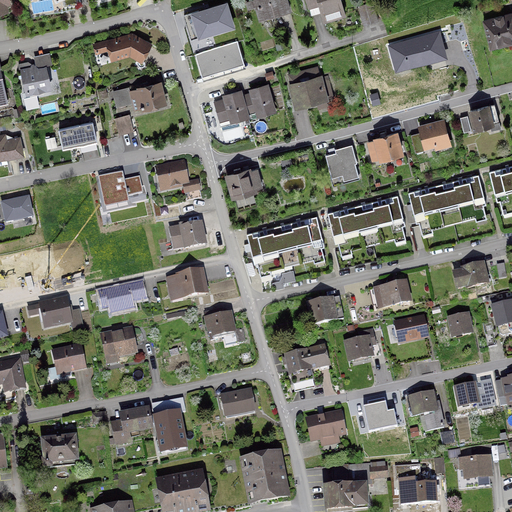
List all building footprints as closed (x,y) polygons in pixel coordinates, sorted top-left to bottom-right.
[(259,21),(289,12),(285,0),(254,0),(253,0),(259,21)] [(306,0),(308,8),(309,8),(319,5),(323,20),(343,15),(338,0),(306,0)] [(363,26),(377,22),(371,3),(357,7),(363,26)] [(495,15),(510,11),(508,3),(493,7),(495,15)] [(199,40),(234,29),(227,5),(192,15),(199,40)] [(501,41),(511,38),(511,18),(511,14),(483,21),(490,48),(502,45),(501,41)] [(406,67),(443,57),(437,34),(390,47),(395,63),(405,61),(406,67)] [(140,61),(140,60),(148,45),(131,36),(126,37),(124,36),(120,37),(118,39),(107,43),(107,41),(93,45),(96,53),(108,50),(111,60),(129,54),(140,61)] [(237,43),(196,55),(203,77),(243,65),(237,43)] [(52,63),(49,53),(35,57),(37,67),(52,63)] [(48,88),(44,68),(39,69),(32,65),(29,70),(22,71),(26,93),(37,90),(43,94),(46,88),(48,88)] [(291,86),(296,106),(305,104),(306,106),(316,104),(315,101),(324,99),(322,91),(329,89),(326,76),(318,78),(316,69),(305,71),(308,81),(291,86)] [(164,103),(159,83),(148,86),(147,82),(141,84),(142,88),(129,91),(134,110),(143,107),(143,109),(164,103)] [(251,95),(242,98),(245,112),(255,109),(256,115),(273,110),(266,85),(249,90),(251,95)] [(247,116),(245,112),(242,98),(240,91),(223,96),(224,101),(215,104),(219,120),(218,120),(219,127),(231,123),(230,121),(247,116)] [(379,102),(377,93),(369,95),(372,104),(379,102)] [(498,122),(495,109),(488,111),(487,107),(469,111),(474,130),(492,125),(492,124),(498,122)] [(132,130),(131,130),(128,116),(115,120),(118,134),(132,130)] [(470,131),(466,116),(459,118),(463,133),(470,131)] [(443,121),(435,123),(418,127),(424,148),(435,145),(448,142),(443,121)] [(95,139),(91,122),(58,130),(62,146),(95,139)] [(401,153),(395,134),(385,137),(384,133),(379,134),(380,138),(374,139),(375,140),(367,142),(372,160),(379,158),(380,159),(381,158),(382,162),(390,159),(390,156),(401,153)] [(10,158),(22,155),(18,138),(5,141),(4,135),(0,135),(0,155),(4,155),(5,159),(10,158)] [(358,177),(354,163),(347,165),(343,151),(336,153),(335,149),(334,150),(335,153),(325,156),(332,184),(358,177)] [(182,185),(185,199),(200,196),(197,182),(187,184),(182,164),(155,169),(160,190),(182,185)] [(511,166),(488,172),(496,202),(499,201),(501,211),(511,208),(511,166)] [(260,188),(255,169),(248,171),(248,170),(240,172),(239,168),(233,170),(234,174),(226,176),(232,197),(253,191),(253,190),(260,188)] [(122,172),(100,177),(106,204),(128,199),(127,194),(142,191),(139,177),(124,180),(122,172)] [(482,206),(485,205),(477,175),(407,193),(415,223),(418,222),(420,232),(485,215),(482,206)] [(401,226),(404,226),(397,196),(327,214),(334,244),(337,243),(340,253),(404,236),(401,226)] [(6,222),(33,217),(29,199),(3,205),(6,222)] [(320,247),(323,246),(316,217),(246,234),(253,264),(256,264),(259,274),(323,257),(320,247)] [(184,249),(204,245),(200,225),(187,228),(186,224),(179,226),(180,227),(168,229),(173,250),(184,248),(184,249)] [(467,289),(486,284),(482,265),(473,267),(472,264),(462,267),(463,270),(462,270),(462,271),(453,274),(457,290),(466,287),(467,289)] [(505,277),(503,265),(496,266),(499,278),(505,277)] [(182,298),(205,293),(201,272),(194,273),(193,270),(185,272),(186,275),(174,278),(175,283),(167,285),(170,299),(177,297),(176,288),(179,288),(182,298)] [(409,303),(405,283),(371,290),(376,310),(409,303)] [(130,301),(135,300),(134,297),(141,295),(143,294),(141,284),(106,292),(111,313),(132,308),(130,301)] [(313,326),(342,320),(338,299),(308,305),(313,326)] [(80,327),(77,314),(77,312),(68,314),(65,300),(39,306),(44,328),(70,322),(71,329),(80,327)] [(511,333),(511,303),(492,308),(499,334),(502,336),(511,333)] [(233,333),(229,314),(222,316),(221,311),(204,314),(207,330),(211,329),(213,340),(225,337),(225,335),(233,333)] [(470,334),(470,333),(467,316),(448,320),(452,338),(470,334)] [(391,344),(426,337),(422,319),(388,326),(391,344)] [(117,356),(135,353),(130,331),(101,337),(106,362),(117,359),(117,356)] [(350,362),(379,355),(376,344),(374,345),(371,331),(359,334),(360,340),(346,344),(350,362)] [(489,351),(497,349),(494,336),(486,337),(489,351)] [(69,371),(92,366),(88,346),(54,353),(59,379),(71,377),(69,371)] [(305,352),(310,371),(327,367),(323,348),(305,352)] [(293,390),(313,385),(310,371),(305,352),(285,357),(285,358),(282,359),(283,366),(287,365),(293,390)] [(14,390),(23,388),(18,362),(9,364),(7,362),(2,363),(1,365),(0,365),(0,383),(8,382),(9,391),(14,390)] [(511,396),(511,377),(510,378),(510,379),(501,381),(505,398),(511,396)] [(494,407),(489,383),(489,382),(481,384),(482,392),(475,393),(473,385),(455,389),(459,407),(476,404),(478,410),(494,407)] [(254,411),(250,392),(220,397),(224,417),(254,411)] [(424,432),(443,428),(437,403),(433,404),(431,394),(410,398),(414,417),(420,415),(424,432)] [(384,404),(363,409),(367,428),(389,424),(384,404)] [(126,433),(150,428),(147,410),(120,415),(122,426),(112,427),(115,445),(129,442),(126,433)] [(93,425),(105,423),(104,413),(91,415),(93,425)] [(162,442),(164,453),(185,449),(178,413),(154,418),(158,443),(162,442)] [(343,434),(339,414),(322,418),(322,419),(319,420),(318,418),(308,421),(312,441),(318,439),(321,454),(339,450),(336,436),(343,434)] [(42,441),(42,444),(43,452),(41,452),(42,468),(42,469),(44,469),(80,465),(79,457),(75,457),(73,438),(60,439),(60,438),(55,439),(55,440),(42,441)] [(260,457),(269,500),(286,497),(277,454),(260,457)] [(269,500),(260,457),(242,461),(250,504),(269,500)] [(435,475),(443,474),(442,459),(434,460),(435,475)] [(489,476),(487,459),(460,461),(460,469),(465,469),(466,479),(489,476)] [(370,464),(331,467),(332,483),(348,482),(348,487),(324,489),(326,511),(351,509),(351,508),(367,507),(365,485),(372,485),(371,479),(385,478),(384,463),(370,465),(370,464)] [(414,480),(418,480),(417,466),(394,468),(395,481),(399,481),(401,505),(435,503),(434,492),(438,492),(438,488),(434,488),(434,484),(414,485),(414,480)] [(162,511),(197,511),(207,510),(200,474),(157,483),(162,511)] [(37,487),(24,488),(25,496),(38,494),(37,487)]
